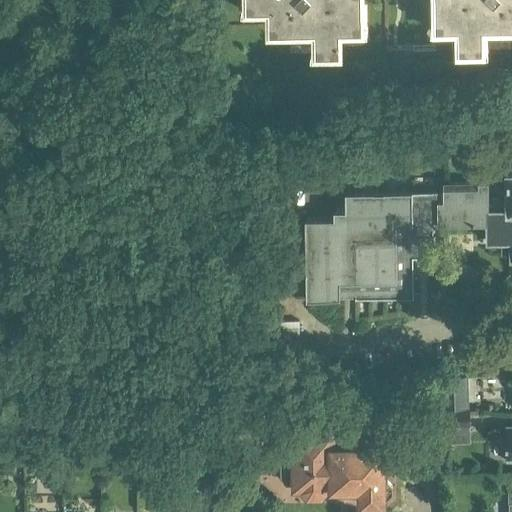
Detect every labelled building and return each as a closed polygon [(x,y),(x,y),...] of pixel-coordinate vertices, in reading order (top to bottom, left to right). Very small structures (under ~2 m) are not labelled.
[(242,0),(242,10),(252,8),(252,4),(270,4),(270,27),(316,26),(316,43),(312,44),(311,54),(339,51),(339,49),(341,49),(340,26),(357,25),(358,29),(368,30),(365,2),(363,2),(362,0),(242,0)] [(361,0),(363,47),(437,46),(436,0),(361,0)] [(511,0),(435,0),(436,1),(434,1),(431,29),(441,28),(442,24),(459,23),(459,46),(461,46),(461,48),(489,51),(488,41),(483,40),(483,23),(511,22),(511,0)] [(336,219),(306,220),(307,301),(341,301),(341,298),(356,298),(356,301),(414,300),(413,258),(417,258),(417,263),(431,263),(431,258),(435,258),(434,231),(439,225),(487,225),(488,244),(502,243),(502,255),(511,255),(511,261),(511,172),(507,173),(507,170),(496,170),(496,179),(495,179),(495,191),(506,191),(506,201),(507,201),(507,206),(505,206),(505,205),(498,205),(498,198),(488,198),(488,184),(444,184),(444,191),(386,192),(386,193),(375,193),(375,192),(347,193),(347,211),(336,211),(336,219)] [(89,213),(61,220),(64,234),(93,228),(89,213)] [(441,382),(442,409),(461,409),(461,391),(467,389),(467,376),(441,382)] [(440,433),(438,384),(405,391),(407,435),(440,433)] [(383,457),(383,447),(383,407),(355,407),(355,411),(355,447),(333,447),(333,431),(296,432),(296,430),(294,430),(295,439),(287,439),(281,445),(281,479),(287,485),(295,484),(295,488),(302,487),(309,495),(321,495),(328,487),(361,487),(361,503),(384,503),(384,500),(387,500),(393,495),(393,488),(387,482),(383,482),(383,464),(382,464),(382,457),(383,457)] [(470,410),(442,411),(442,428),(470,428),(470,410)]
